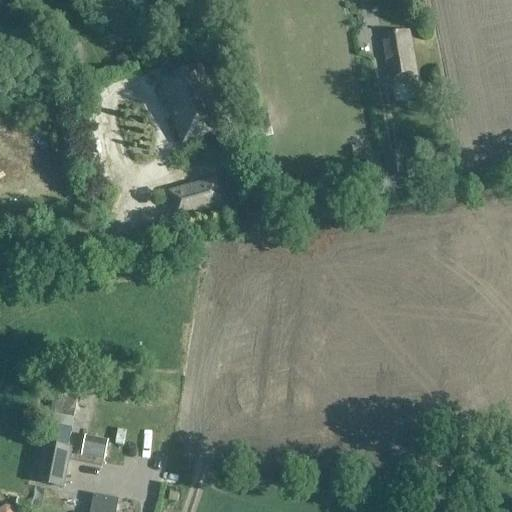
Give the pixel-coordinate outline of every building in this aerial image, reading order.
[(408,32),(382,37),(391,86),(417,81),(408,32)] [(198,138),(197,134),(207,130),(208,134),(222,129),(200,67),(186,72),(188,76),(177,79),(176,76),(162,80),(170,101),(173,100),(181,121),(177,122),(184,143),(198,138)] [(353,151),(354,162),(364,161),(362,150),(353,151)] [(402,152),(384,156),(389,184),(408,181),(402,152)] [(202,175),(164,182),(166,191),(204,185),(202,175)] [(176,219),(222,206),(216,182),(170,195),(176,219)] [(55,399),(56,424),(75,423),(74,398),(55,399)] [(84,437),(80,457),(104,462),(108,442),(84,437)] [(43,443),(35,484),(64,490),(72,448),(43,443)] [(97,488),(115,488),(115,477),(97,477),(97,488)] [(115,511),(118,501),(95,496),(91,511),(115,511)] [(177,505),(179,498),(171,496),(169,503),(177,505)] [(0,504),(0,511),(12,511),(8,501),(0,504)]
